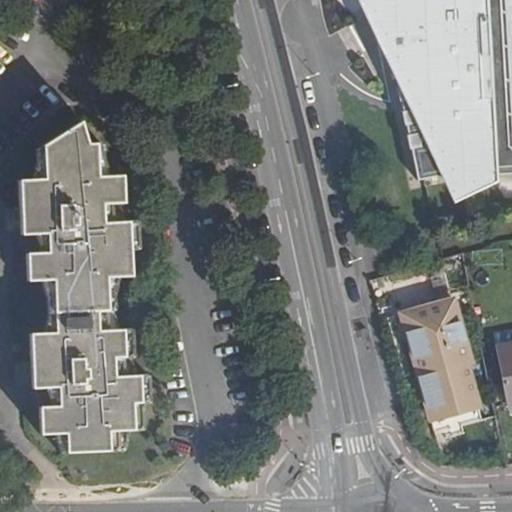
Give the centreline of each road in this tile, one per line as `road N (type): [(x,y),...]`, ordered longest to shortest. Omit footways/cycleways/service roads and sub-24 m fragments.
road 1 (secondary): [(410,510),(365,444),(266,0)]
road 2 (secondary): [(234,0),(315,362),(339,511)]
